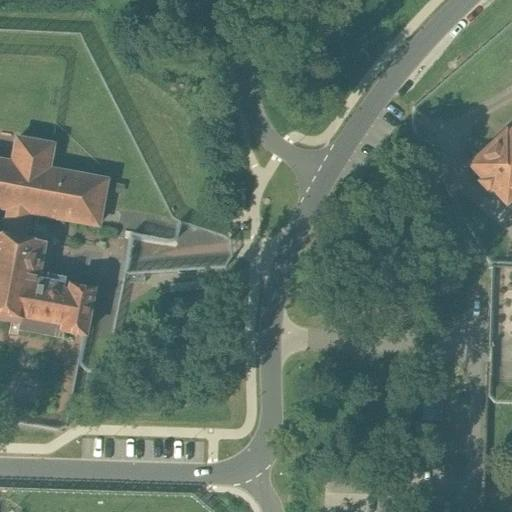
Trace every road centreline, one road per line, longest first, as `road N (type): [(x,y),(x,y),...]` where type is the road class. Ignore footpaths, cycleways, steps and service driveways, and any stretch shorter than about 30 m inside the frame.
road 1 (residential): [(247,468),(268,446),(272,427),(272,306),(281,272),(325,179)]
road 2 (residential): [(247,468),(0,472)]
road 3 (residential): [(325,179),(380,92),(465,0)]
road 4 (residential): [(325,179),(265,138),(252,116),(228,0)]
